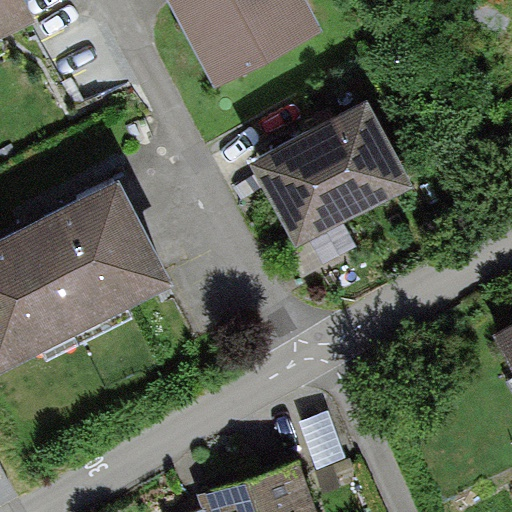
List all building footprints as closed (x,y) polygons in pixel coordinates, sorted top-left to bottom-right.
[(0,0),(0,17),(31,0),(0,0)] [(318,0),(180,0),(217,69),(324,12),(318,0)] [(368,83),(250,146),(297,234),(416,171),(368,83)] [(120,156),(0,219),(0,354),(176,262),(120,156)] [(511,326),(492,338),(511,373),(511,326)] [(322,511),(300,449),(196,486),(202,502),(173,511),(322,511)]
